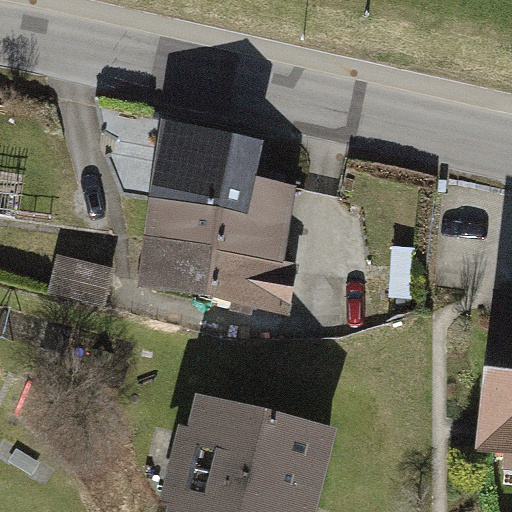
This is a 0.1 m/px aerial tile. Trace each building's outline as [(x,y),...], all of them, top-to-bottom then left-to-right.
[(257,145),(160,127),(153,166),(250,184),(257,145)] [(250,184),(153,166),(140,237),(285,264),(298,193),(250,184)] [(285,264),(140,237),(131,284),(289,313),(298,266),(285,264)] [(415,250),(388,249),(386,302),(413,303),(415,250)] [(115,271),(59,258),(50,295),(106,308),(115,271)] [(511,305),(493,303),(477,451),(508,454),(506,473),(511,473),(511,305)] [(310,511),(329,434),(196,402),(169,511),(310,511)]
